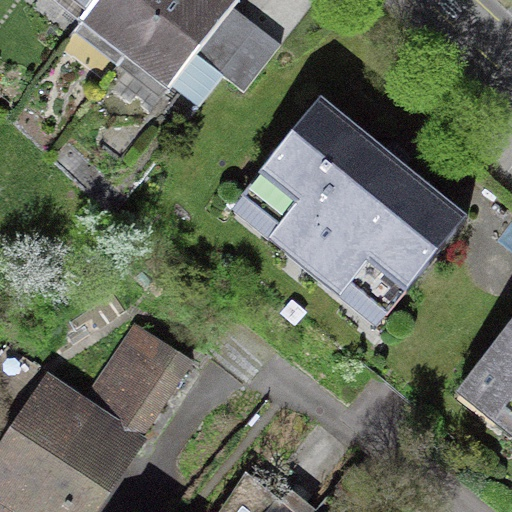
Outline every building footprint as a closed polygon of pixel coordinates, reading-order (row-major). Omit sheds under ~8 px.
[(71,0),(88,13),(98,0),(71,0)] [(168,0),(98,0),(88,13),(82,22),(125,55),(168,0)] [(233,8),(239,1),(236,0),(168,0),(125,55),(169,90),(196,55),(233,8)] [(220,74),(258,27),(233,8),(196,55),(220,74)] [(244,93),(282,45),(258,27),(220,74),(244,93)] [(321,103),(244,199),(385,314),(463,219),(391,160),(321,103)] [(511,324),(467,380),(511,416),(511,324)] [(141,329),(86,410),(136,443),(190,361),(141,329)] [(49,386),(0,459),(0,493),(25,511),(26,511),(90,511),(136,443),(86,410),(49,386)] [(353,463),(312,511),(358,511),(380,487),(353,463)] [(292,511),(245,473),(219,511),(292,511)] [(0,511),(23,511),(25,511),(0,493),(0,511)]
